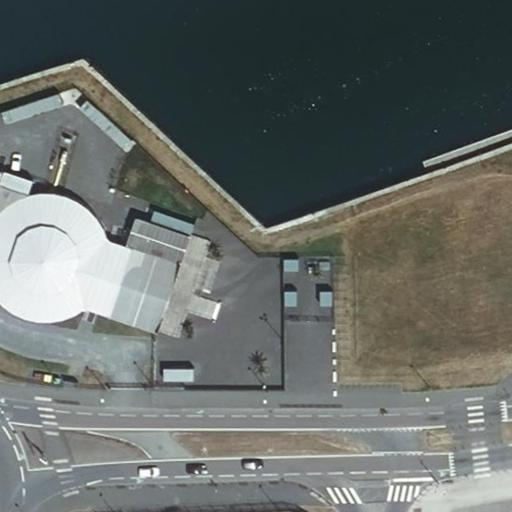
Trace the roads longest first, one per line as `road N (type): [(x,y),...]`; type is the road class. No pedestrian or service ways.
road 1 (tertiary): [(381,421),(0,415)]
road 2 (tertiary): [(6,502),(69,485),(382,465)]
road 3 (tertiary): [(511,414),(381,421)]
road 4 (tertiary): [(382,465),(511,452)]
